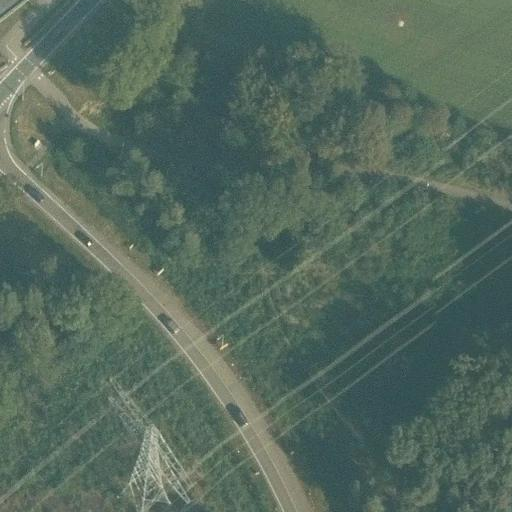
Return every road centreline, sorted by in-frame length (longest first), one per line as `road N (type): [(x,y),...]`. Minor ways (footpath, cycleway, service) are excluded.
road 1 (trunk): [(287,511),(268,468),(179,337),(0,160)]
road 2 (primary): [(0,96),(93,0)]
